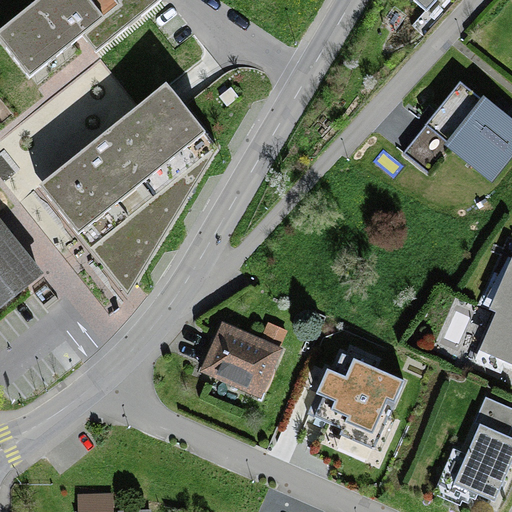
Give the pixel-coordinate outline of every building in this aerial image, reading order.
[(161,1),(160,0),(39,0),(0,31),(0,41),(30,78),(82,36),(96,53),(161,1)] [(436,0),(412,0),(426,12),(436,0)] [(429,174),(451,147),(492,180),(511,154),(511,124),(460,82),(403,154),(429,174)] [(218,149),(167,85),(40,186),(129,297),(199,181),(218,149)] [(0,297),(9,291),(14,297),(42,274),(0,224),(0,297)] [(511,275),(497,311),(504,314),(504,313),(511,316),(511,275)] [(511,316),(504,313),(504,314),(487,352),(511,362),(511,316)] [(208,369),(258,391),(275,352),(225,330),(208,369)] [(330,400),(321,420),(342,429),(340,435),(374,450),(404,381),(349,357),(341,376),(334,373),(323,397),(330,400)] [(511,428),(511,408),(486,397),(474,423),(479,425),(453,484),(494,502),(511,462),(511,438),(508,437),(511,428)]
